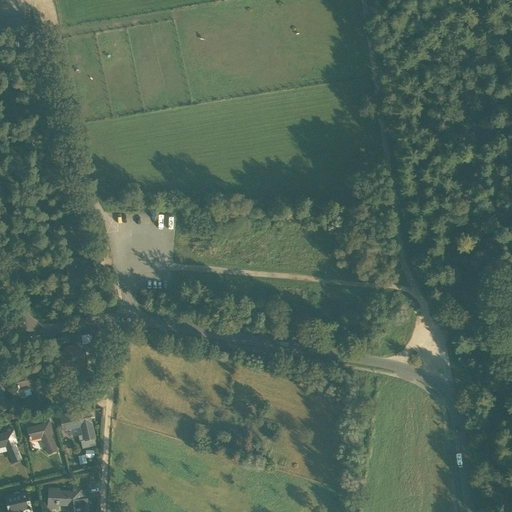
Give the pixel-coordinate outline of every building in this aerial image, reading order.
[(25,19),(0,22),(0,38),(27,35),(25,19)] [(75,257),(64,260),(67,278),(90,274),(88,264),(92,263),(91,260),(87,261),(87,256),(75,259),(75,257)] [(91,334),(81,335),(82,344),(92,343),(91,334)] [(66,348),(61,356),(62,366),(70,371),(80,370),(85,362),(83,352),(76,347),(66,348)] [(69,377),(70,371),(62,366),(61,356),(54,357),(56,367),(58,372),(67,377),(69,377)] [(34,395),(37,403),(45,400),(38,384),(37,381),(39,381),(36,369),(31,370),(32,374),(24,376),(24,373),(15,375),(16,378),(18,388),(19,388),(30,386),(34,395)] [(0,377),(0,409),(1,412),(9,408),(2,393),(2,390),(4,389),(0,377)] [(30,386),(19,388),(21,398),(34,395),(30,386)] [(88,411),(81,413),(67,416),(67,415),(62,416),(65,430),(68,429),(81,426),(82,432),(84,441),(81,441),(82,448),(95,445),(94,439),(91,424),(88,411)] [(42,438),(49,455),(57,451),(50,436),(49,433),(51,432),(48,420),(42,422),(43,425),(27,429),(29,441),(42,438)] [(81,426),(68,429),(70,435),(82,432),(81,426)] [(8,452),(13,463),(20,459),(14,444),(13,441),(15,441),(12,428),(6,430),(7,433),(0,434),(0,446),(6,445),(8,452)] [(94,450),(85,451),(85,458),(94,458),(94,450)] [(85,456),(78,457),(79,465),(86,463),(85,456)] [(68,505),(69,511),(77,511),(77,505),(77,502),(80,503),(80,501),(80,499),(81,488),(73,487),(73,493),(57,492),(57,490),(49,490),(48,507),(56,508),(57,504),(68,505)] [(5,498),(8,511),(14,511),(23,510),(23,511),(25,511),(31,511),(31,510),(31,508),(30,508),(27,492),(19,494),(19,495),(5,498)] [(87,511),(86,501),(80,501),(80,503),(77,502),(77,505),(77,511),(87,511)]
